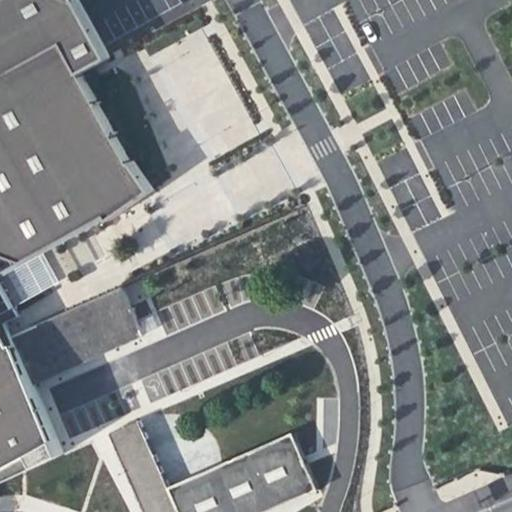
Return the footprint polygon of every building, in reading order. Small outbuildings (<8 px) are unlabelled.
[(19,0),(19,11),(0,21),(0,256),(13,262),(16,269),(106,223),(109,227),(153,197),(132,168),(129,169),(82,79),(111,64),(86,15),(79,2),(79,0),(19,0)] [(0,256),(0,276),(16,269),(13,262),(0,256)] [(0,484),(64,457),(34,388),(13,343),(12,339),(9,341),(2,327),(0,323),(0,316),(13,310),(0,285),(0,484)] [(123,294),(13,343),(34,388),(144,340),(123,294)] [(15,315),(13,310),(0,316),(0,323),(2,327),(17,319),(15,315)] [(109,432),(144,511),(266,511),(316,490),(292,434),(169,487),(139,420),(109,432)]
